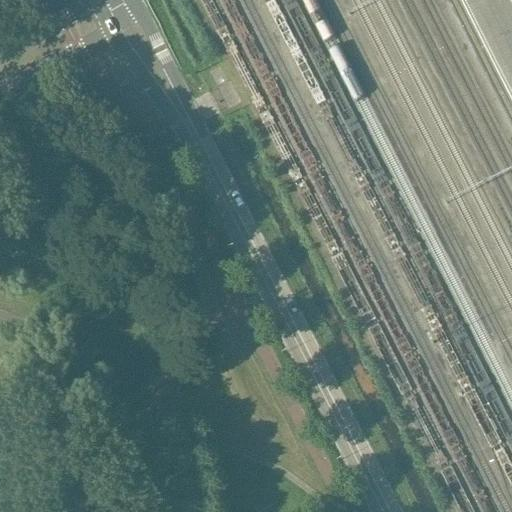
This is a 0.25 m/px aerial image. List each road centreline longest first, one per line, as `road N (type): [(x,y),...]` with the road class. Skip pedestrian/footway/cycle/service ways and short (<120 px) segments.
road 1 (secondary): [(385,511),(186,121)]
road 2 (secondary): [(186,121),(134,0)]
road 3 (residential): [(0,86),(110,28)]
road 4 (secondary): [(110,28),(186,121)]
